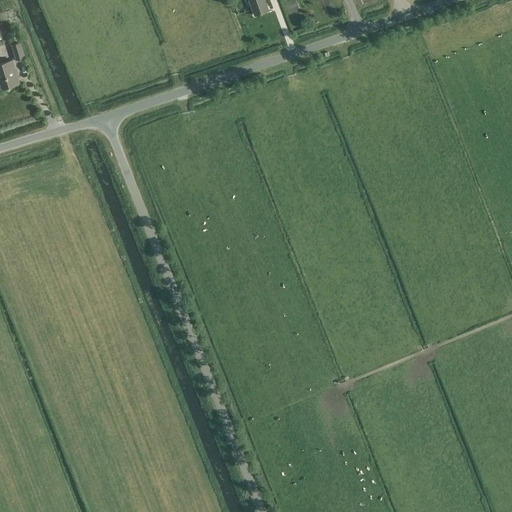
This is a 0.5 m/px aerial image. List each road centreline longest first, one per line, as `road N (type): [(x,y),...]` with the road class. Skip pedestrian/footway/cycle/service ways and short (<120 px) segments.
road 1 (unclassified): [(261,511),(104,117)]
road 2 (unclassified): [(104,117),(446,0)]
